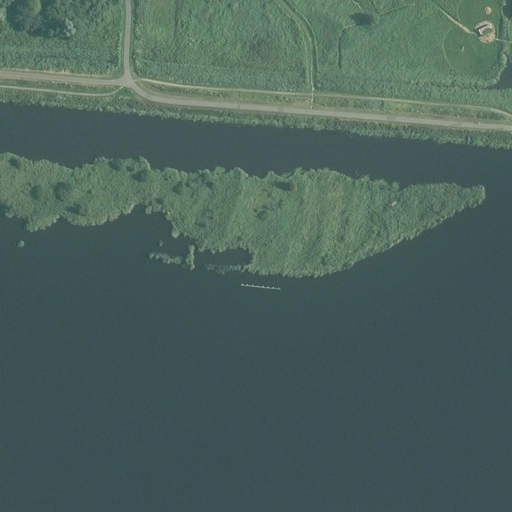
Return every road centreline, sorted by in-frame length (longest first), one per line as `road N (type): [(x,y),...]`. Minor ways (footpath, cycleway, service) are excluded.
road 1 (unknown): [(511,118),(312,96)]
road 2 (unknown): [(312,96),(129,84)]
road 3 (unknown): [(0,87),(103,97),(129,84)]
